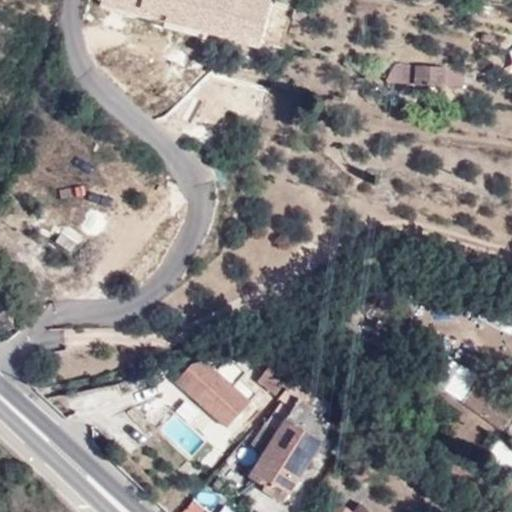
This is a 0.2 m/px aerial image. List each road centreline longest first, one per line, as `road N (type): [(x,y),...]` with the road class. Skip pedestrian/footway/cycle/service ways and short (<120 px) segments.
road 1 (track): [(0,364),(145,254),(171,206),(161,169),(81,65),(75,0)]
road 2 (primary): [(111,498),(0,395)]
